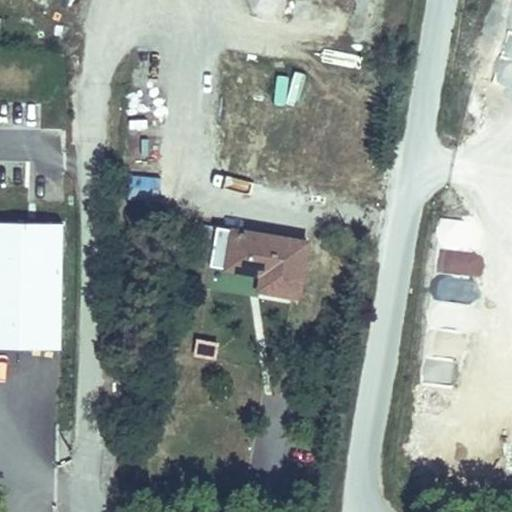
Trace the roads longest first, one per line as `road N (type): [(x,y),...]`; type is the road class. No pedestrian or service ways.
road 1 (unclassified): [(353,511),(442,0)]
road 2 (residential): [(82,511),(90,56)]
